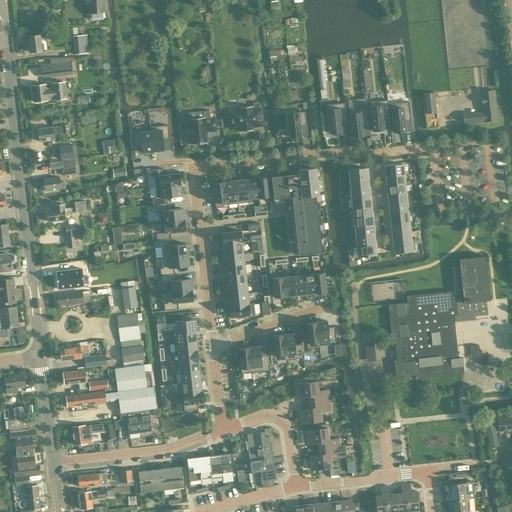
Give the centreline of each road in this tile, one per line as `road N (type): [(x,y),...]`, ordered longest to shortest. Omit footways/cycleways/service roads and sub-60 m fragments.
road 1 (residential): [(40,356),(0,0)]
road 2 (residential): [(192,167),(488,140)]
road 3 (residential): [(212,344),(192,167)]
road 4 (residential): [(222,430),(169,450),(53,463)]
road 5 (residential): [(297,488),(284,422),(268,413),(222,430)]
road 6 (residential): [(328,304),(212,344)]
